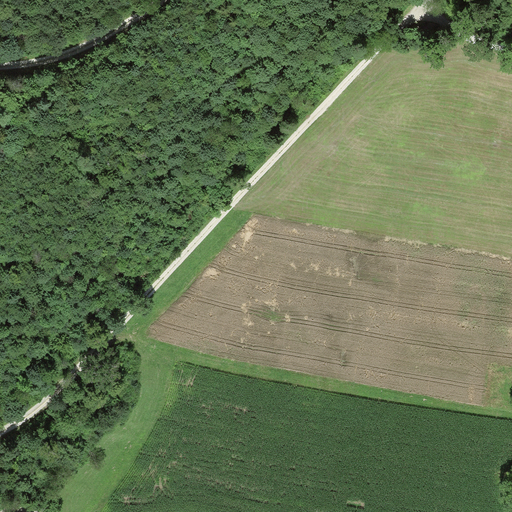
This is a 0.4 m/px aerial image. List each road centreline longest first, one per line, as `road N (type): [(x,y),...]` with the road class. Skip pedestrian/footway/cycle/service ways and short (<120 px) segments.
road 1 (track): [(423,7),(394,28),(101,345),(0,431)]
road 2 (track): [(169,0),(137,29),(0,66)]
